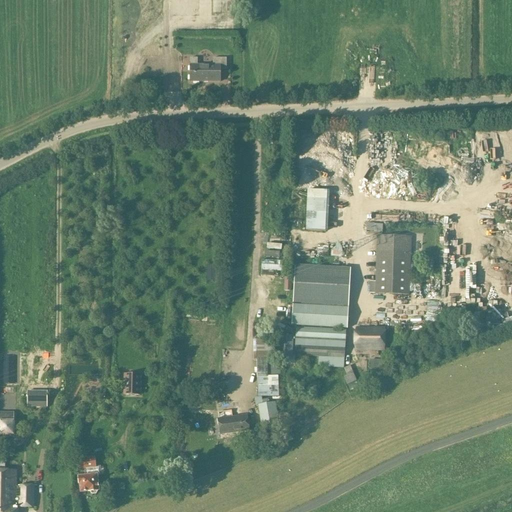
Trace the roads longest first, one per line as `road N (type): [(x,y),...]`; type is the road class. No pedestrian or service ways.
road 1 (unclassified): [(511,98),(111,122),(80,127),(0,164)]
road 2 (unclassified): [(511,417),(399,457),(295,511)]
road 3 (unknown): [(189,118),(170,44),(210,0)]
